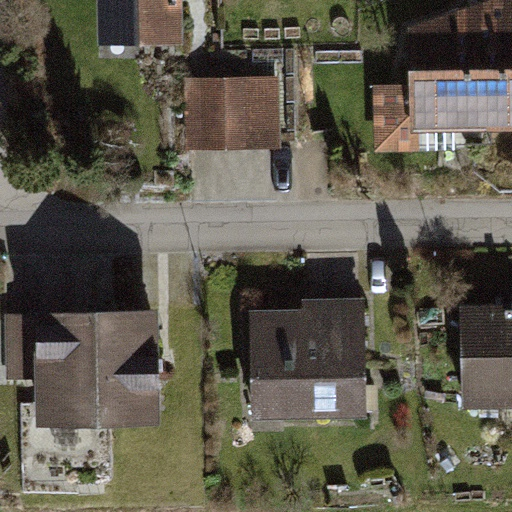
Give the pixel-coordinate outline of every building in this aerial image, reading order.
[(84,0),(85,1),(104,0),(105,57),(180,56),(179,6),(202,6),(201,0),(84,0)] [(511,0),(504,0),(409,33),(411,90),(377,91),(379,145),(511,141),(511,0)] [(286,86),(192,88),(193,162),(287,160),(286,86)] [(308,319),(252,318),(253,423),(378,423),(376,306),(309,306),(308,319)] [(511,314),(462,314),(463,416),(511,415),(511,314)] [(158,315),(33,317),(35,434),(160,432),(158,315)]
